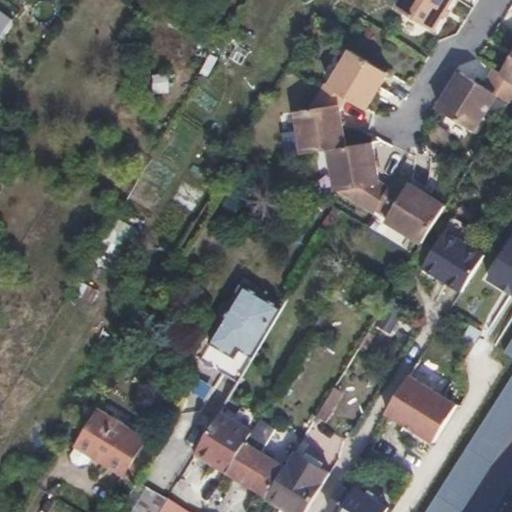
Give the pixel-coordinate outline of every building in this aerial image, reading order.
[(0,0),(0,35),(17,12),(6,3),(6,2),(3,0),(0,0)] [(433,28),(449,0),(401,0),(398,7),(433,28)] [(352,49),(329,84),(346,95),(365,107),(388,72),(352,49)] [(511,52),(499,74),(511,81),(511,52)] [(510,102),(511,98),(511,81),(499,74),(494,71),(483,87),(498,95),(510,102)] [(475,133),(498,95),(483,87),(460,73),(437,110),(475,133)] [(323,80),(318,88),(304,112),(292,114),(299,155),(327,150),(346,146),(339,109),(346,95),(329,84),(323,80)] [(327,150),(329,156),(336,191),(371,213),(373,211),(385,189),(373,183),(382,169),(377,167),(373,140),(346,146),(327,150)] [(385,189),(373,211),(386,218),(384,221),(421,243),(442,208),(405,185),(402,188),(396,185),(391,192),(385,189)] [(100,245),(118,257),(136,230),(119,218),(100,245)] [(461,294),(484,257),(445,232),(422,269),(461,294)] [(511,241),(491,275),(511,287),(511,241)] [(253,357),(281,308),(244,285),(210,343),(229,354),(228,348),(231,343),(253,357)] [(511,341),(506,351),(511,354),(511,375),(426,511),(460,511),(511,432),(511,341)] [(336,363),(319,390),(328,396),(345,369),(336,363)] [(387,414),(435,443),(458,407),(410,378),(387,414)] [(328,396),(319,390),(317,389),(295,425),(306,433),(328,396)] [(146,438),(99,409),(77,447),(72,456),(73,463),(78,466),(87,465),(92,456),(123,475),(146,438)] [(219,413),(195,453),(228,472),(251,433),(219,413)] [(251,433),(228,472),(268,496),(286,467),(260,452),(275,428),(259,419),(251,433)] [(286,467),(268,496),(295,511),(306,511),(325,485),(308,474),(317,459),(312,456),(317,445),(304,437),(286,467)] [(135,481),(116,511),(160,511),(169,498),(166,496),(135,481)] [(342,485),(328,508),(334,511),(386,511),(388,509),(356,488),(353,492),(342,485)] [(189,511),(169,498),(160,511),(189,511)]
